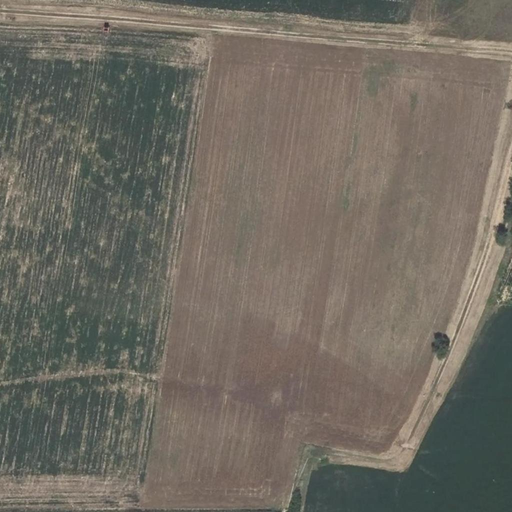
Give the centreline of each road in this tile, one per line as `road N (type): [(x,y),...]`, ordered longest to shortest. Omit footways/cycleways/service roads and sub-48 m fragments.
road 1 (track): [(0,8),(511,53)]
road 2 (track): [(511,169),(474,286),(406,445),(384,462),(341,455)]
